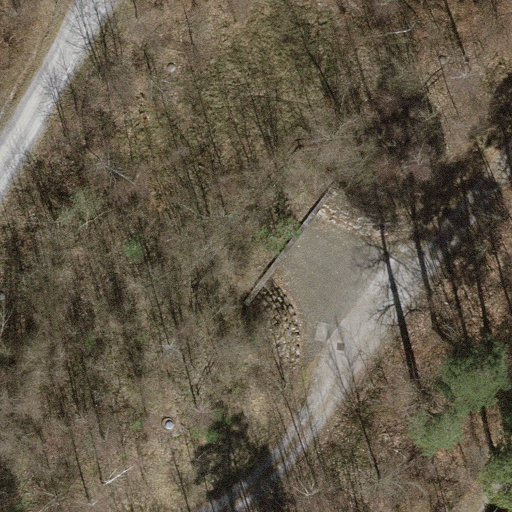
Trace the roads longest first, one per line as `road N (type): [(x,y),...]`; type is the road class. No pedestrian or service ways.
road 1 (track): [(394,294),(263,475),(214,511)]
road 2 (track): [(0,172),(90,0)]
